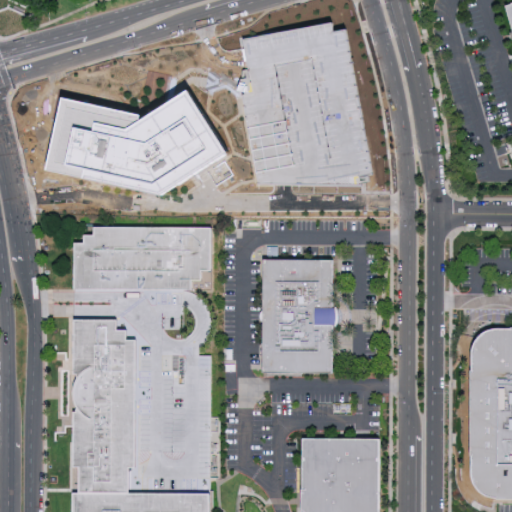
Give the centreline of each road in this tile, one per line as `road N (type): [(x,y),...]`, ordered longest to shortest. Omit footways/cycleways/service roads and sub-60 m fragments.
road 1 (tertiary): [(432,511),(428,135),(396,0)]
road 2 (tertiary): [(368,0),(401,138),(407,431)]
road 3 (tertiary): [(31,511),(34,307),(0,135)]
road 4 (tertiary): [(0,242),(7,401)]
road 5 (tertiary): [(0,77),(126,40)]
